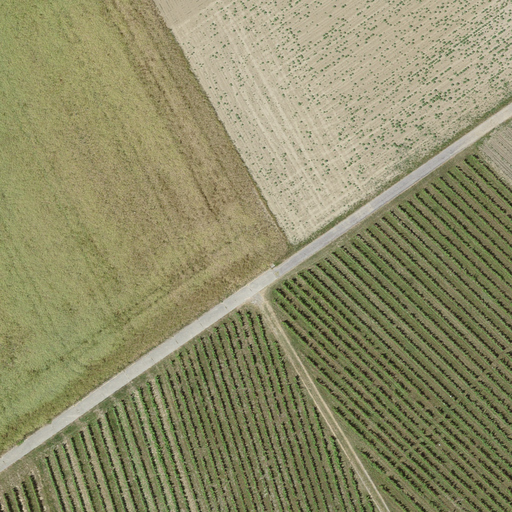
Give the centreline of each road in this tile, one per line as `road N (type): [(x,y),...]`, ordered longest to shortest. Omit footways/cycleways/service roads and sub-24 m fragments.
road 1 (track): [(0,466),(511,109)]
road 2 (track): [(382,511),(252,290)]
